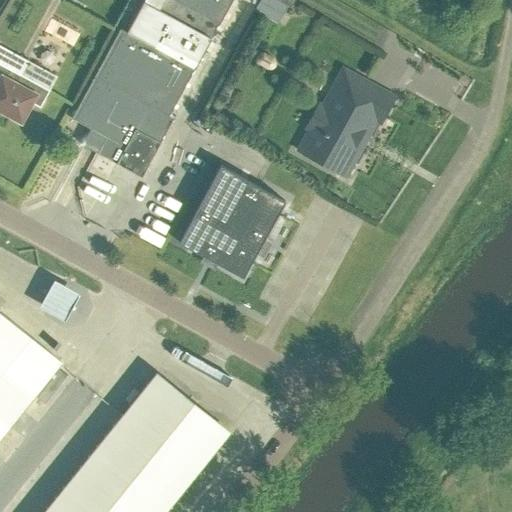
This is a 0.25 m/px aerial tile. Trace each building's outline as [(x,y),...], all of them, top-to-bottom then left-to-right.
[(169,116),(212,39),(219,25),(232,0),(144,0),(127,32),(121,28),(95,75),(71,118),(106,137),(97,153),(141,177),(174,118),(169,116)] [(276,23),(287,5),(278,0),(259,0),(254,10),(276,23)] [(39,107),(56,76),(26,60),(18,75),(0,65),(0,111),(19,122),(30,102),(37,106),(39,107)] [(382,123),(396,97),(347,70),(326,110),(318,106),(307,127),(312,129),(300,152),(345,177),(354,161),(350,159),(372,118),(382,123)] [(242,279),(285,202),(222,167),(179,243),(242,279)] [(71,319),(87,291),(60,275),(44,304),(71,319)] [(0,436),(58,365),(0,318),(0,436)] [(165,511),(230,431),(156,371),(41,511),(165,511)]
